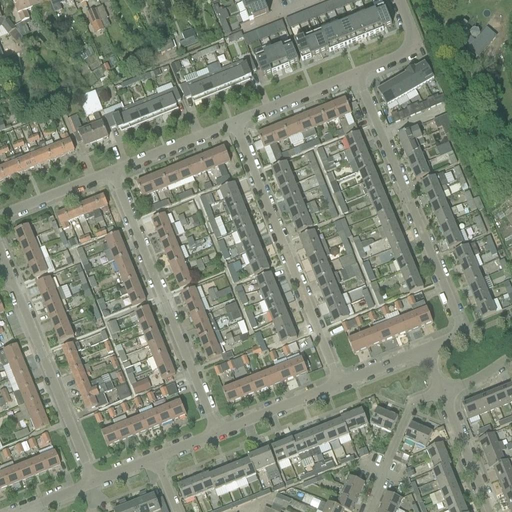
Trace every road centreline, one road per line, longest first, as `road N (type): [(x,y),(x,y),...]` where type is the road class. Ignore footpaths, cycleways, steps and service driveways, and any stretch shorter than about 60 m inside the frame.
road 1 (residential): [(425,351),(461,336),(355,73)]
road 2 (residential): [(338,385),(232,123)]
road 3 (residential): [(216,434),(111,172)]
road 4 (residential): [(92,482),(6,272)]
road 5 (residential): [(362,511),(411,404),(442,394)]
road 6 (residential): [(232,123),(355,73)]
road 7 (residential): [(216,434),(338,385)]
road 8 (residential): [(111,172),(232,123)]
road 9 (residential): [(488,511),(442,394)]
